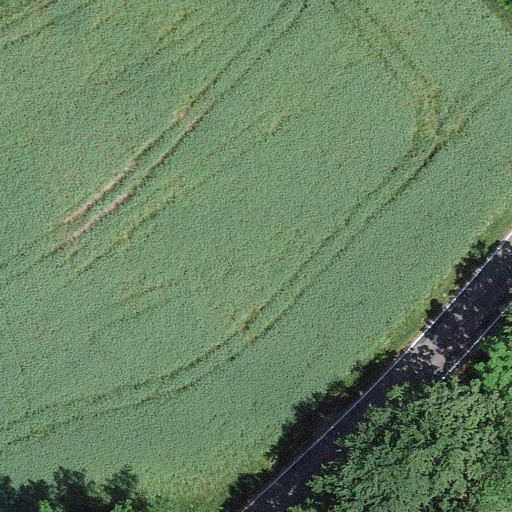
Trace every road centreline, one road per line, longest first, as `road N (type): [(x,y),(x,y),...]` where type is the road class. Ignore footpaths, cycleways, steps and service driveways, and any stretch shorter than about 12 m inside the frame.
road 1 (tertiary): [(511,261),(269,511)]
road 2 (track): [(421,511),(490,435),(511,396)]
